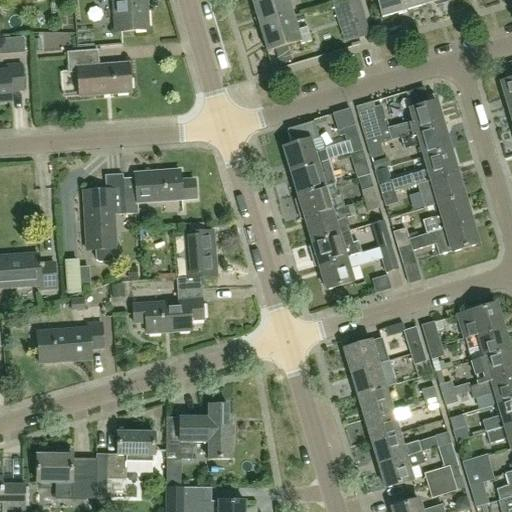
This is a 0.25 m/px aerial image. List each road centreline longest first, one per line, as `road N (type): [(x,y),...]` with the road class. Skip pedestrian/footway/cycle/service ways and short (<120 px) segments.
road 1 (residential): [(285,341),(0,428)]
road 2 (residential): [(459,62),(224,131)]
road 3 (residential): [(511,274),(285,341)]
road 4 (residential): [(224,131),(0,147)]
road 5 (tertiary): [(285,341),(224,131)]
road 6 (residential): [(511,244),(459,62)]
road 7 (tertiary): [(335,511),(285,341)]
road 8 (tertiary): [(224,131),(185,0)]
